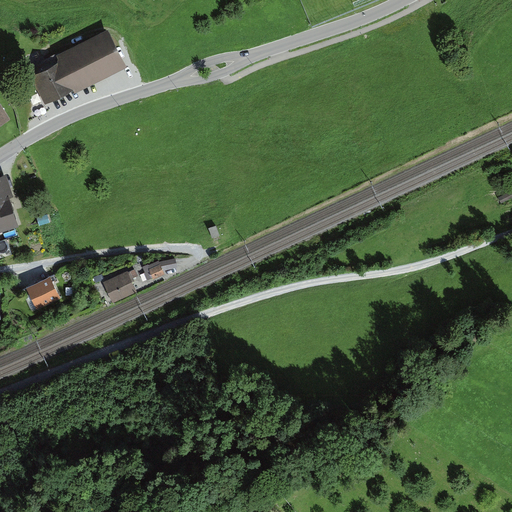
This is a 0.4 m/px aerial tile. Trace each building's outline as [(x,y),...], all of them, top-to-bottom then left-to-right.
[(128,64),(108,26),(57,52),(60,59),(31,74),(45,102),(74,88),(75,91),(128,64)] [(0,180),(0,227),(19,222),(7,179),(0,181),(0,180)] [(176,257),(162,260),(164,270),(178,267),(176,257)] [(161,263),(149,268),(153,278),(165,273),(161,263)] [(128,270),(103,280),(113,302),(137,291),(128,270)] [(50,273),(27,285),(38,308),(61,296),(50,273)]
